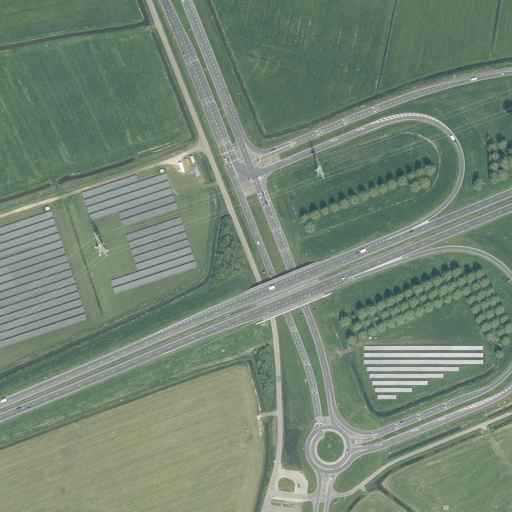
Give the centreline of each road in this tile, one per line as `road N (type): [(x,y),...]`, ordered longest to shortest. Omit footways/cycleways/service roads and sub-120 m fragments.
road 1 (unclassified): [(270,493),(279,440),(272,319),(148,0)]
road 2 (trunk): [(368,251),(0,404)]
road 3 (trunk): [(253,175),(395,119),(435,122),(458,147),(457,187),(428,217),(368,251)]
road 4 (trunk): [(0,417),(322,285)]
road 5 (primary): [(233,177),(307,368),(319,429)]
road 6 (primary): [(328,388),(253,175)]
road 7 (trunk): [(511,72),(420,93),(298,141)]
road 8 (trunk): [(322,285),(511,207)]
road 9 (trunk): [(322,285),(447,248),(485,255),(511,276)]
road 10 (unclassified): [(511,413),(328,498)]
road 11 (primary): [(163,0),(233,177)]
road 12 (trunk): [(367,449),(511,389)]
road 13 (trunk): [(511,192),(368,251)]
road 14 (primary): [(238,136),(184,0)]
road 15 (trunk): [(511,368),(486,389),(393,427)]
